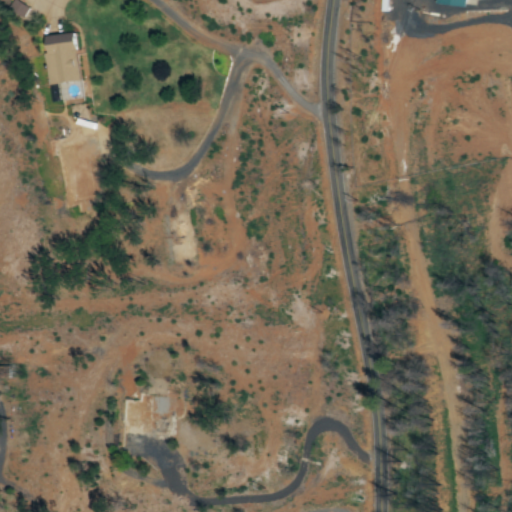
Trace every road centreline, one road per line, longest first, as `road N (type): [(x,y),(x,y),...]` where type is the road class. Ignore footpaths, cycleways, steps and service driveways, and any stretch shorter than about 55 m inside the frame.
road 1 (tertiary): [(380,511),(328,120),(333,0)]
road 2 (track): [(480,511),(480,473),(415,196),(409,107)]
